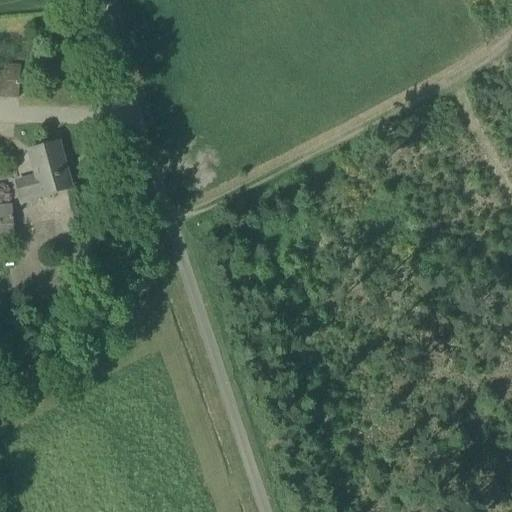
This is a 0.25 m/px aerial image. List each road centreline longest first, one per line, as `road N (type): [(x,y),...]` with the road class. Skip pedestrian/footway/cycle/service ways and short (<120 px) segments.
road 1 (unclassified): [(271,511),(98,0)]
road 2 (track): [(511,26),(340,148),(171,217)]
